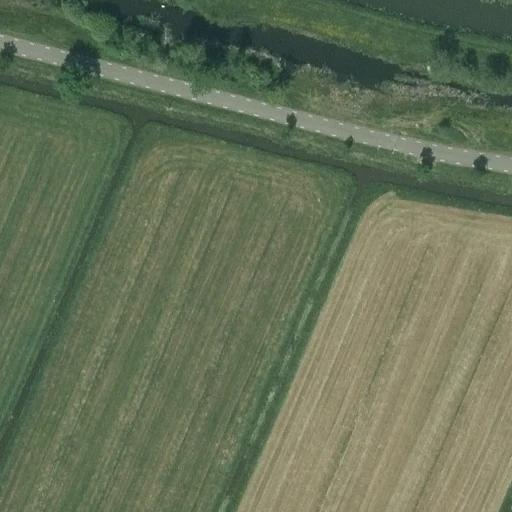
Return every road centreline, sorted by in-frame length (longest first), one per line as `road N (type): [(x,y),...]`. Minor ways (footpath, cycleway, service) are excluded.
road 1 (unclassified): [(511,170),(0,47)]
road 2 (track): [(511,56),(270,0)]
